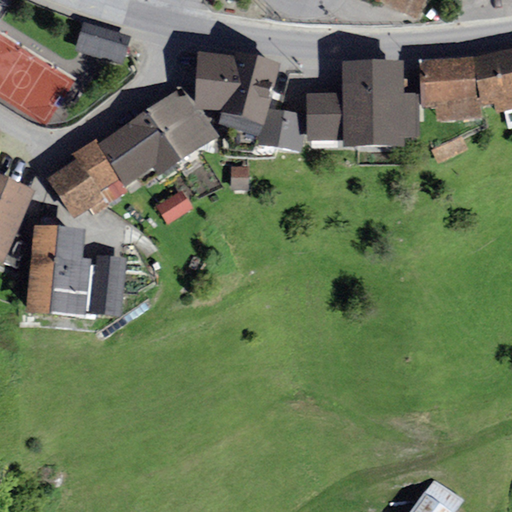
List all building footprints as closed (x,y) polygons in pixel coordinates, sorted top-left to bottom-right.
[(353,0),(417,28),(428,0),(353,0)] [(130,41),(83,26),(74,55),(121,70),(130,41)] [(511,55),(472,64),(481,113),(493,111),(495,121),(511,118),(511,55)] [(233,65),(197,61),(195,111),(202,122),(220,122),(219,133),(234,138),(232,149),(254,155),(255,150),(268,113),(278,72),(234,61),(233,65)] [(481,113),(472,64),(418,67),(420,115),(434,114),(436,127),(482,124),(481,113)] [(371,70),(373,159),(404,159),(404,149),(415,149),(415,144),(419,144),(418,102),(403,103),(403,69),(371,70)] [(373,159),(371,70),(341,71),(342,100),(306,101),(307,150),(343,149),(343,160),(373,159)] [(195,111),(180,92),(146,118),(180,171),(218,143),(202,122),(195,111)] [(268,113),(255,150),(300,158),(305,120),(268,113)] [(180,171),(146,118),(98,151),(124,196),(141,183),(149,192),(180,171)] [(94,145),(72,160),(76,166),(106,209),(124,196),(98,151),(94,145)] [(76,166),(45,186),(73,227),(92,214),(95,219),(107,211),(106,209),(76,166)] [(248,170),(231,170),(230,193),(248,194),(248,170)] [(35,202),(0,186),(0,272),(4,274),(35,202)] [(180,193),(155,210),(167,229),(192,212),(180,193)] [(84,239),(33,235),(25,322),(84,327),(89,269),(82,268),(84,239)] [(126,264),(96,261),(90,322),(120,325),(126,264)] [(460,511),(465,505),(433,484),(413,511),(460,511)]
